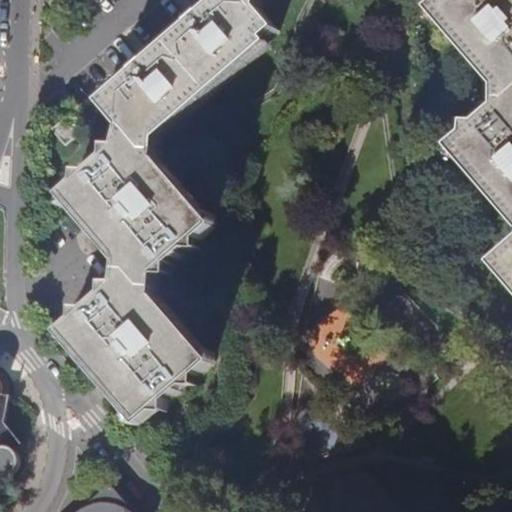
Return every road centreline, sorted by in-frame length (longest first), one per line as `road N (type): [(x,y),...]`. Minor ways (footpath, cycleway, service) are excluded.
road 1 (unclassified): [(27,358),(11,225),(12,97)]
road 2 (unclassified): [(161,511),(42,381)]
road 3 (unclassified): [(29,511),(54,453),(42,381)]
